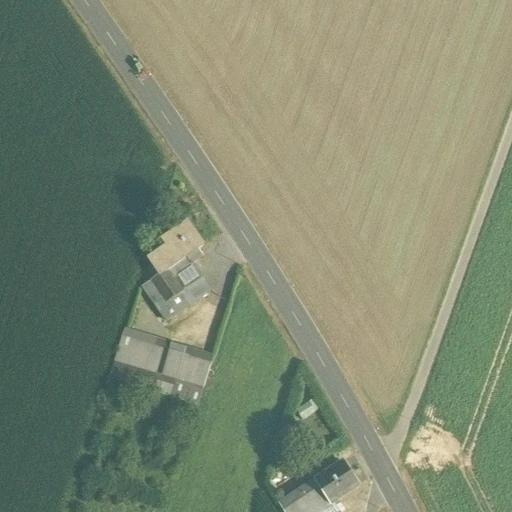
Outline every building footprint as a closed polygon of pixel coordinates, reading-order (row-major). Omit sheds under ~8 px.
[(188,223),(162,240),(167,247),(149,260),(159,275),(160,276),(188,257),(204,246),(188,223)] [(211,291),(188,257),(160,276),(159,275),(143,287),(167,322),(211,291)] [(211,364),(122,337),(109,380),(198,407),(211,364)] [(330,504),(357,486),(342,462),(314,481),(330,504)] [(334,511),(330,504),(314,481),(267,511),(334,511)]
